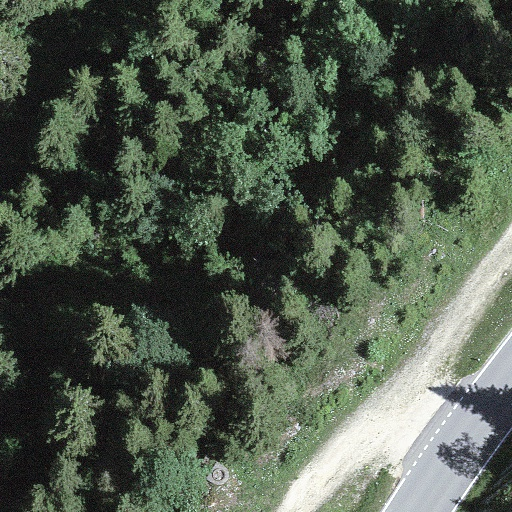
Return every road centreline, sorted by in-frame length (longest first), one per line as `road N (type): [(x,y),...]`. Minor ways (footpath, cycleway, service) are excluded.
road 1 (track): [(444,473),(428,425),(434,375),(473,302),(511,255)]
road 2 (track): [(0,152),(131,0)]
road 3 (track): [(428,425),(351,452),(298,511)]
road 4 (tertiary): [(511,389),(420,511)]
